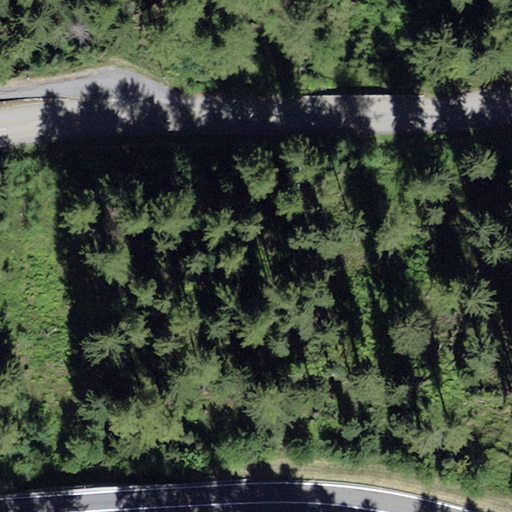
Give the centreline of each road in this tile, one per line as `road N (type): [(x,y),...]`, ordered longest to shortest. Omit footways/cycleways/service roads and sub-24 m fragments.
road 1 (unclassified): [(511,104),(0,137)]
road 2 (primary): [(85,511),(238,501),(383,511)]
